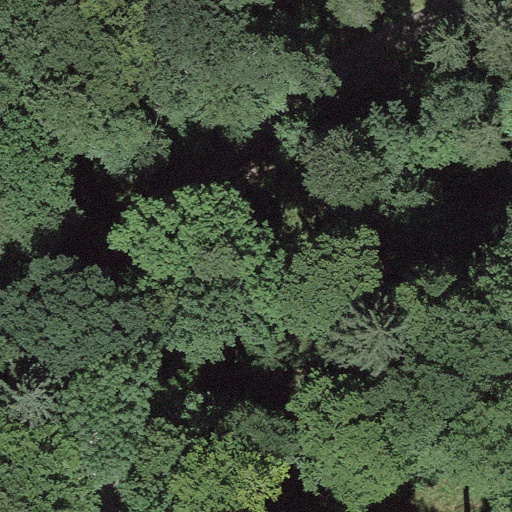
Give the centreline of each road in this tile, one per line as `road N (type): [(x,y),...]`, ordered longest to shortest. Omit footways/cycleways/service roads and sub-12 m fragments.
road 1 (track): [(466,0),(313,85),(120,226),(40,319)]
road 2 (track): [(40,319),(94,436),(100,511)]
